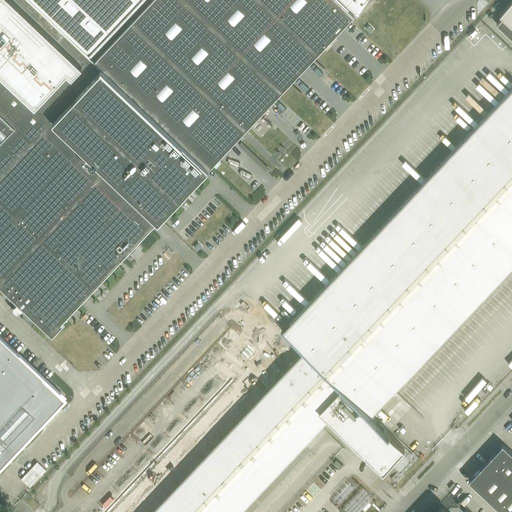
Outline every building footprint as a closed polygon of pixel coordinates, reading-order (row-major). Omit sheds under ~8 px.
[(62,321),(357,8),(359,10),(366,0),(0,0),(0,284),(18,301),(15,305),(14,306),(14,308),(15,309),(16,310),(17,311),(19,311),(20,310),(27,317),(31,313),(52,334),(64,322),(62,321)] [(511,0),(501,14),(504,16),(496,24),(511,38),(511,0)] [(371,413),(511,264),(511,88),(283,331),(304,351),(151,511),(237,511),(328,416),(383,469),(405,446),(386,429),(387,428),(371,413)] [(0,463),(40,421),(41,422),(53,409),(52,408),(63,396),(0,336),(0,463)] [(511,511),(511,451),(503,443),(469,479),(503,511),(511,511)] [(343,465),(337,459),(333,463),(339,468),(343,465)]
